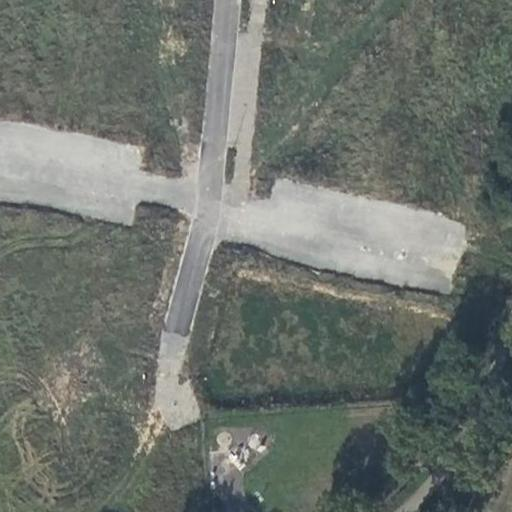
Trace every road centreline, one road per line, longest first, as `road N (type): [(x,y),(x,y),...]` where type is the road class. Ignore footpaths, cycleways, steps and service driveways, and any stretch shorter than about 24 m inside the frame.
road 1 (residential): [(224,43),(429,77),(444,0)]
road 2 (unclassified): [(403,511),(454,449),(511,295)]
road 3 (residential): [(446,271),(210,216)]
road 4 (residential): [(210,216),(0,158)]
road 5 (residential): [(224,43),(210,216)]
